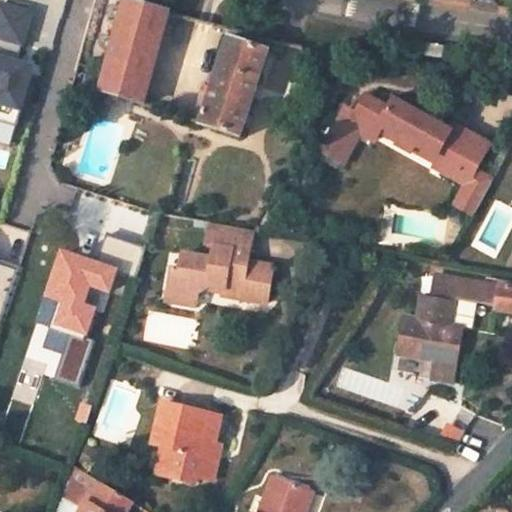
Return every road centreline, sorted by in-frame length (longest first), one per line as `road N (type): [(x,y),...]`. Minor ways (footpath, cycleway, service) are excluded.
road 1 (residential): [(256,404),(284,406),(475,472)]
road 2 (unknown): [(78,0),(23,187)]
road 3 (residential): [(511,31),(331,0)]
